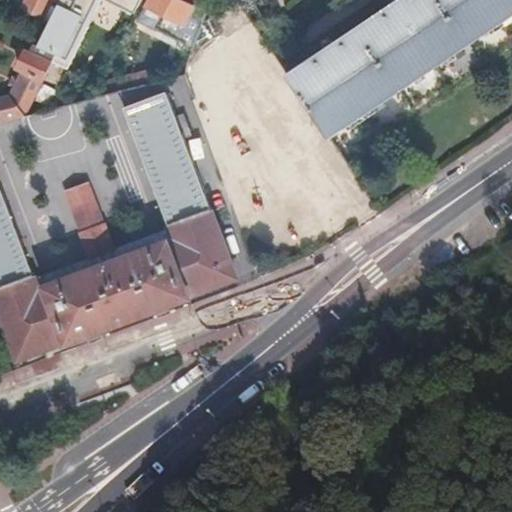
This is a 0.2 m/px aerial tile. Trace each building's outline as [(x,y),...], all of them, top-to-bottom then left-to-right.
[(35,22),(33,26),(43,31),(58,0),(23,0),(20,7),(42,19),(40,24),(35,22)] [(99,0),(112,0),(138,13),(144,0),(58,0),(43,31),(37,44),(58,55),(59,53),(70,59),(99,0)] [(199,21),(209,2),(205,0),(152,0),(150,5),(181,21),(178,29),(184,32),(191,17),(199,21)] [(511,0),(398,0),(288,73),(329,133),(511,12),(511,0)] [(0,120),(18,116),(26,114),(45,79),(54,61),(58,55),(37,44),(33,42),(29,50),(25,48),(17,64),(23,67),(18,76),(14,85),(9,93),(0,95),(0,120)] [(66,67),(70,59),(59,53),(58,55),(54,61),(66,67)] [(18,76),(12,72),(7,81),(14,85),(18,76)] [(234,276),(171,103),(166,91),(124,105),(169,225),(173,237),(116,259),(95,266),(40,287),(35,275),(0,181),(0,309),(19,358),(234,276)] [(91,255),(95,266),(116,259),(111,247),(87,182),(67,189),(91,255)] [(111,247),(116,259),(173,237),(169,225),(111,247)] [(91,255),(35,275),(40,287),(95,266),(91,255)] [(207,296),(211,309),(258,296),(254,283),(207,296)]
